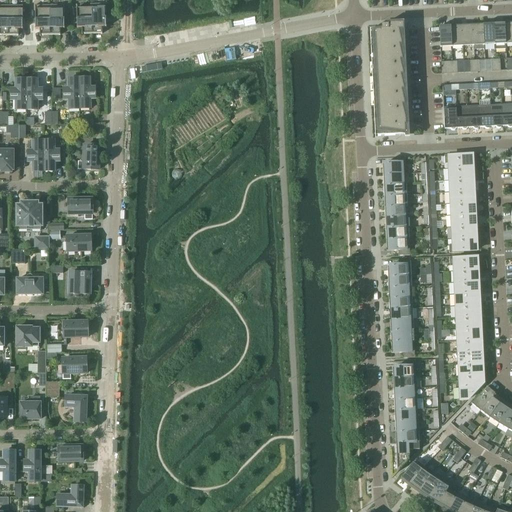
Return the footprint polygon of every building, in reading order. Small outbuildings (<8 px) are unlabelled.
[(105,4),(91,5),(92,35),(102,34),(102,28),(106,28),(106,27),(106,19),(106,18),(105,4)] [(50,36),(49,6),(36,6),(36,5),(35,5),(35,20),(35,21),(35,29),(35,30),(40,30),(40,37),(41,37),(41,36),(50,36)] [(92,35),(91,5),(90,5),(90,9),(77,9),(76,9),(77,19),(76,19),(76,20),(77,20),(77,28),(77,29),(81,29),(82,36),(83,36),(83,35),(92,35)] [(22,6),(8,6),(8,36),(18,36),(18,30),(23,30),(23,29),(22,29),(22,21),(23,21),(23,20),(22,6)] [(64,6),(49,6),(50,36),(60,36),(60,29),(65,29),(64,29),(64,20),(64,6)] [(372,31),(378,137),(406,136),(405,125),(406,125),(406,120),(403,106),(405,106),(405,105),(402,91),(404,91),(404,90),(401,76),(404,76),(404,75),(400,61),(403,61),(403,60),(400,46),(402,46),(402,45),(399,31),(404,31),(403,23),(403,24),(399,25),(399,24),(387,24),(387,26),(381,26),(382,31),(372,31)] [(484,25),(483,25),(484,46),(495,45),(494,24),(493,24),(493,27),(489,27),(488,25),(484,26),(484,25)] [(495,24),(494,24),(495,45),(495,49),(506,49),(506,45),(505,24),(504,24),(504,26),(500,26),(498,25),(495,25),(495,24)] [(462,47),(473,46),(472,25),(471,25),(472,28),(468,28),(466,26),(462,27),(462,26),(461,26),(462,47)] [(472,25),(473,46),(473,50),(484,50),(484,46),(483,25),(482,25),(482,27),(478,27),(477,26),(473,26),(473,25),(472,25)] [(440,48),(452,47),(451,26),(450,27),(450,29),(446,29),(444,27),(441,28),(441,27),(439,27),(439,29),(440,46),(440,48)] [(452,47),(462,47),(461,26),(461,28),(457,28),(455,27),(451,27),(451,26),(452,47)] [(474,61),(463,62),(464,73),(474,73),(474,61)] [(453,74),(452,62),(441,63),(442,75),(442,74),(453,74)] [(463,62),(452,62),(453,74),(464,73),(463,62)] [(80,110),(79,79),(68,79),(68,89),(63,89),(64,100),(69,100),(69,110),(80,110)] [(89,79),(79,79),(80,110),(90,109),(90,100),(95,100),(95,88),(90,88),(89,79)] [(26,110),(26,80),(16,80),(16,90),(11,90),(11,101),(16,101),(16,110),(26,110)] [(37,80),(26,80),(26,110),(37,110),(37,101),(42,101),(42,90),(37,90),(37,80)] [(511,104),(502,105),(503,127),(507,127),(508,128),(509,128),(510,128),(511,128),(511,127),(511,104)] [(502,105),(490,106),(491,128),(496,127),(496,128),(497,129),(498,129),(499,129),(500,129),(501,128),(502,127),(503,127),(502,105)] [(479,106),(468,107),(469,129),(473,128),(473,129),(474,130),(475,130),(476,130),(477,130),(478,130),(479,129),(479,128),(480,128),(479,106)] [(490,106),(479,106),(480,128),(484,128),(485,129),(486,129),(487,130),(488,129),(489,129),(490,128),(491,128),(490,106)] [(457,129),(456,107),(443,108),(444,130),(450,130),(451,131),(452,131),(453,131),(454,131),(455,131),(455,130),(456,130),(456,129),(457,129)] [(468,107),(456,107),(457,129),(461,129),(462,130),(463,130),(464,131),(465,131),(466,130),(467,130),(467,129),(468,129),(469,129),(468,107)] [(8,126),(8,132),(12,132),(12,139),(19,139),(19,126),(8,126)] [(54,141),(43,142),(44,172),(54,172),(54,162),(59,162),(59,151),(54,151),(54,141)] [(33,142),(28,142),(28,151),(28,163),(33,162),(33,172),(44,172),(43,142),(33,142)] [(78,162),(78,170),(98,171),(99,147),(84,146),(84,162),(78,162)] [(0,170),(2,170),(2,172),(11,172),(11,170),(12,170),(13,152),(11,152),(11,149),(0,149),(0,170)] [(448,164),(448,170),(472,168),(472,156),(459,157),(458,155),(444,156),(445,164),(448,164)] [(382,170),(383,176),(406,174),(405,158),(393,158),(394,164),(382,164),(382,165),(385,165),(385,170),(382,170)] [(448,170),(449,181),(473,180),(472,168),(448,170)] [(383,181),(383,186),(406,185),(406,174),(383,176),(385,176),(385,180),(383,181)] [(449,181),(449,193),(474,192),(473,180),(449,181)] [(383,191),(384,197),(407,196),(406,185),(383,186),(383,187),(386,187),(386,191),(383,191)] [(449,193),(450,205),(474,204),(474,192),(449,193)] [(384,202),(384,208),(407,207),(407,196),(384,197),(384,198),(386,198),(386,202),(384,202)] [(68,200),(68,215),(85,215),(85,220),(92,220),(92,208),(92,200),(68,200)] [(450,205),(450,216),(475,215),(474,204),(450,205)] [(17,227),(19,227),(19,230),(40,230),(40,227),(41,227),(41,207),(17,207),(17,227)] [(384,213),(385,219),(408,218),(407,207),(384,208),(384,209),(387,208),(387,213),(384,213)] [(475,215),(450,216),(451,228),(475,227),(478,227),(478,219),(475,220),(475,215)] [(385,224),(385,230),(408,228),(408,218),(385,219),(387,219),(387,224),(385,224)] [(451,228),(451,240),(476,239),(475,227),(451,228)] [(386,234),(386,240),(409,239),(408,228),(385,230),(388,230),(388,234),(386,234)] [(60,232),(49,232),(50,240),(60,240),(60,232)] [(1,243),(0,242),(0,250),(9,251),(9,235),(1,235),(1,243)] [(67,238),(67,252),(91,252),(90,237),(67,238)] [(49,238),(35,238),(35,250),(49,250),(49,238)] [(409,239),(386,240),(386,241),(388,241),(388,245),(386,245),(386,252),(398,251),(398,256),(410,256),(409,239)] [(476,239),(451,240),(452,245),(449,245),(449,254),(463,253),(463,251),(477,251),(476,239)] [(11,251),(11,265),(25,265),(25,251),(11,251)] [(453,267),(453,272),(478,271),(477,259),(464,259),(463,257),(449,258),(450,267),(453,267)] [(387,272),(388,278),(411,277),(410,260),(398,260),(399,266),(387,266),(387,268),(390,267),(390,272),(387,272)] [(453,272),(454,284),(478,282),(478,271),(453,272)] [(69,294),(90,295),(91,274),(69,273),(69,294)] [(31,275),(30,275),(29,275),(28,276),(27,276),(27,277),(26,277),(26,278),(26,280),(17,280),(17,295),(43,295),(42,280),(33,280),(33,278),(33,277),(32,276),(31,276),(31,275)] [(388,283),(388,288),(411,287),(411,277),(388,278),(390,278),(390,283),(388,283)] [(454,284),(454,295),(479,294),(478,282),(454,284)] [(388,293),(389,299),(412,298),(411,287),(388,288),(388,289),(391,289),(391,293),(388,293)] [(454,295),(455,307),(479,306),(479,294),(454,295)] [(389,304),(389,310),(412,309),(412,298),(389,299),(389,300),(391,300),(391,304),(389,304)] [(455,307),(455,319),(480,317),(479,306),(455,307)] [(389,315),(390,321),(413,320),(412,309),(389,310),(389,311),(392,311),(392,315),(389,315)] [(455,319),(456,330),(480,329),(480,317),(455,319)] [(390,326),(390,332),(413,331),(413,320),(390,321),(392,321),(392,326),(390,326)] [(64,324),(64,338),(88,338),(87,323),(64,324)] [(19,327),(18,328),(17,328),(17,348),(17,351),(26,350),(26,348),(39,348),(39,344),(39,330),(32,330),(32,328),(24,328),(22,327),(19,327)] [(456,330),(456,342),(481,341),(480,329),(456,330)] [(390,337),(391,342),(414,341),(413,331),(390,332),(393,332),(393,336),(390,337)] [(414,341),(391,342),(391,343),(393,343),(393,347),(391,347),(391,354),(403,353),(403,359),(415,358),(414,341)] [(456,342),(457,354),(482,353),(481,341),(456,342)] [(61,354),(61,345),(47,346),(47,354),(61,354)] [(38,374),(39,374),(45,374),(46,374),(46,352),(38,352),(38,374)] [(457,354),(458,365),(482,364),(482,353),(457,354)] [(63,366),(63,380),(70,380),(70,374),(86,374),(86,359),(62,360),(63,366)] [(392,373),(393,379),(416,378),(415,361),(403,362),(404,367),(392,368),(392,369),(394,369),(395,373),(392,373)] [(458,365),(458,382),(467,381),(467,377),(483,376),(482,364),(458,365)] [(10,374),(5,374),(5,389),(14,389),(14,374),(10,374)] [(467,381),(458,382),(459,401),(467,400),(483,384),(483,376),(467,377),(467,381)] [(393,384),(393,390),(416,389),(416,378),(393,379),(393,380),(395,379),(395,384),(393,384)] [(46,383),(46,391),(59,391),(59,383),(46,383)] [(476,409),(480,412),(493,396),(490,394),(491,392),(492,392),(487,387),(471,404),(476,409)] [(393,395),(394,401),(417,399),(416,389),(393,390),(396,390),(396,395),(393,395)] [(485,415),(489,419),(501,402),(497,400),(493,396),(480,412),(485,415)] [(74,423),(85,423),(86,398),(66,397),(65,408),(75,408),(74,423)] [(20,404),(20,420),(40,420),(40,404),(39,404),(39,398),(30,398),(30,404),(20,404)] [(394,405),(394,411),(417,410),(417,399),(394,401),(396,401),(396,405),(394,405)] [(494,422),(498,425),(509,408),(505,405),(501,402),(489,419),(494,422)] [(503,428),(508,431),(511,422),(511,409),(509,408),(498,425),(503,428)] [(394,416),(395,422),(418,421),(417,410),(394,411),(394,412),(397,412),(397,416),(394,416)] [(395,427),(395,433),(418,432),(418,421),(395,422),(395,423),(397,423),(397,427),(395,427)] [(472,423),(468,428),(472,432),(476,427),(472,423)] [(395,438),(396,444),(408,443),(413,443),(414,450),(419,450),(418,432),(395,433),(398,433),(398,438),(395,438)] [(444,443),(444,444),(446,446),(447,445),(448,445),(452,441),(447,437),(443,442),(444,443)] [(408,443),(396,444),(398,444),(398,448),(396,449),(397,473),(409,461),(409,460),(409,450),(414,450),(413,443),(408,443)] [(446,446),(444,444),(443,445),(442,444),(438,448),(442,452),(446,448),(445,447),(446,446)] [(82,447),(59,448),(59,463),(83,462),(82,447)] [(459,454),(458,455),(460,457),(461,456),(462,457),(466,452),(461,449),(458,453),(459,454)] [(4,482),(15,482),(15,452),(4,452),(4,462),(0,461),(0,472),(4,473),(4,482)] [(29,473),(29,482),(40,482),(40,452),(29,452),(29,462),(24,462),(24,473),(29,473)] [(460,457),(458,455),(457,456),(456,456),(453,460),(457,464),(461,459),(460,458),(460,457)] [(474,465),(473,466),(476,467),(477,466),(478,467),(481,462),(476,459),(473,464),(474,465)] [(410,486),(424,467),(415,460),(405,471),(406,472),(401,479),(410,486)] [(419,493),(433,473),(424,467),(410,486),(419,492),(419,493)] [(428,499),(429,499),(441,479),(433,473),(419,493),(420,493),(429,499),(428,499)] [(438,505),(448,488),(450,485),(441,479),(429,499),(438,504),(438,505)] [(57,496),(57,507),(82,508),(83,487),(72,487),(72,496),(57,496)] [(448,510),(448,511),(457,493),(448,488),(438,505),(439,505),(448,510)] [(460,511),(467,498),(457,493),(448,511),(449,511),(449,510),(452,511),(460,511)] [(0,504),(2,505),(2,511),(8,511),(8,498),(0,498),(0,504)] [(472,511),(477,503),(467,498),(460,511),(472,511)] [(484,511),(487,507),(477,503),(472,511),(484,511)]
